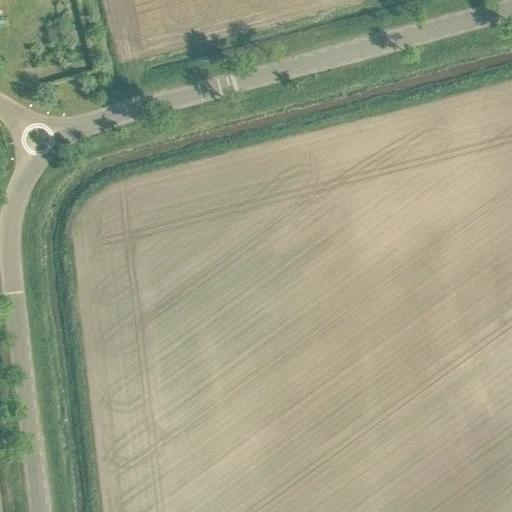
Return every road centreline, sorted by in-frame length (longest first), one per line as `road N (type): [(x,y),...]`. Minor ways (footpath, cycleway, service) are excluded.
road 1 (tertiary): [(44,146),(75,127),(511,10)]
road 2 (unclassified): [(39,511),(8,230),(15,188),(44,146)]
